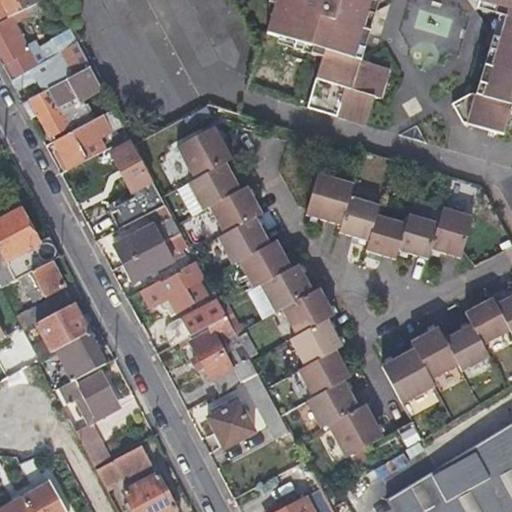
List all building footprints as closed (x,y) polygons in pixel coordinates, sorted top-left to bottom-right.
[(0,0),(0,23),(10,18),(43,0),(0,0)] [(262,0),(261,4),(271,8),(265,36),(307,47),(307,56),(316,58),(301,107),(363,125),(371,99),(379,100),(387,70),(351,59),(360,33),(352,29),(355,15),(370,20),(373,7),(368,5),(368,0),(262,0)] [(511,0),(489,0),(494,1),(492,10),(497,11),(505,13),(499,35),(491,32),(487,44),(498,48),(485,91),(482,100),(472,97),(470,104),(461,99),(452,106),(463,126),(501,136),(509,115),(511,116),(511,0)] [(70,32),(56,5),(23,24),(35,51),(70,32)] [(497,11),(491,32),(499,35),(505,13),(497,11)] [(0,57),(6,67),(30,54),(10,18),(0,23),(0,57)] [(30,54),(6,67),(17,89),(60,67),(65,79),(75,73),(89,66),(70,32),(35,51),(30,54)] [(474,88),(485,91),(498,48),(487,44),(474,88)] [(75,73),(65,79),(33,96),(41,112),(62,101),(82,90),(75,73)] [(62,101),(41,112),(51,130),(70,119),(65,107),(62,101)] [(111,107),(56,137),(73,170),(88,162),(82,151),(123,129),(111,107)] [(179,147),(195,175),(220,161),(229,157),(221,142),(213,128),(179,147)] [(145,189),(150,199),(158,195),(132,146),(118,154),(137,192),(145,189)] [(190,178),(204,205),(209,203),(235,190),(220,161),(195,175),(190,178)] [(316,176),(306,210),(304,216),(337,225),(345,197),(348,187),(316,176)] [(209,203),(223,229),(224,228),(251,215),(259,210),(244,185),(235,190),(209,203)] [(158,195),(150,199),(157,213),(166,208),(158,195)] [(371,215),(374,206),(345,197),(337,225),(334,233),(363,241),(371,215)] [(121,213),(128,228),(147,218),(154,215),(146,201),(121,213)] [(157,213),(154,215),(147,218),(150,224),(115,245),(126,265),(180,235),(173,221),(166,208),(157,213)] [(466,218),(437,209),(432,225),(424,251),(454,260),(456,253),(466,218)] [(53,262),(63,258),(51,238),(38,245),(21,212),(0,223),(0,284),(2,289),(23,278),(53,262)] [(234,260),(239,258),(266,244),(251,215),(224,228),(223,229),(218,232),(234,260)] [(393,251),(401,224),(371,215),(363,241),(360,250),(391,258),(393,251)] [(424,251),(432,225),(404,215),(401,224),(393,251),(421,260),(424,251)] [(180,235),(126,265),(136,283),(172,264),(169,257),(187,248),(180,235)] [(253,285),(260,281),(289,265),(275,239),(266,244),(239,258),(253,285)] [(67,287),(53,262),(23,278),(37,303),(67,287)] [(260,281),(276,309),(280,307),(310,292),(295,262),(289,265),(260,281)] [(197,265),(142,294),(152,313),(167,304),(175,319),(210,300),(202,287),(207,283),(203,277),(197,265)] [(280,307),(294,335),(326,318),(332,315),(318,288),(310,292),(280,307)] [(37,325),(73,306),(67,294),(17,319),(25,332),(37,325)] [(505,335),(511,347),(511,346),(511,297),(490,310),(505,335)] [(505,335),(490,310),(486,302),(460,318),(464,326),(478,351),(505,335)] [(40,361),(58,351),(91,334),(75,305),(73,306),(37,325),(49,346),(35,353),(40,361)] [(167,334),(174,346),(213,327),(226,320),(219,306),(167,334)] [(289,338),(305,362),(334,347),(339,344),(326,318),(294,335),(289,338)] [(196,341),(223,393),(257,376),(248,359),(233,331),(226,320),(213,327),(214,330),(196,341)] [(457,375),(484,361),(478,351),(464,326),(438,340),(452,366),(457,375)] [(425,381),(452,366),(438,340),(435,333),(407,348),(411,355),(425,381)] [(74,381),(76,380),(107,363),(91,334),(58,351),(74,381)] [(296,367),(313,396),(341,381),(349,376),(334,347),(305,362),(296,367)] [(399,408),(430,390),(425,381),(411,355),(378,374),(399,408)] [(74,381),(60,388),(69,404),(76,400),(90,427),(114,415),(110,407),(118,402),(103,373),(79,385),(76,380),(74,381)] [(307,399),(323,425),(327,422),(356,407),(341,381),(313,396),(307,399)] [(356,407),(327,422),(347,454),(384,434),(365,402),(356,407)] [(255,433),(238,403),(209,417),(226,449),(255,433)] [(511,511),(511,419),(379,494),(388,511),(511,511)] [(84,445),(94,467),(110,459),(98,438),(84,445)] [(96,469),(105,486),(121,477),(124,483),(154,467),(143,445),(96,469)] [(178,511),(159,475),(126,493),(130,502),(125,506),(127,511),(178,511)] [(64,511),(49,483),(2,508),(4,511),(64,511)] [(315,511),(307,498),(281,511),(315,511)]
